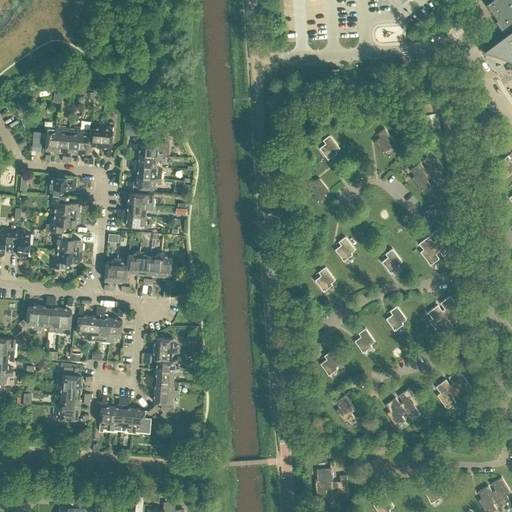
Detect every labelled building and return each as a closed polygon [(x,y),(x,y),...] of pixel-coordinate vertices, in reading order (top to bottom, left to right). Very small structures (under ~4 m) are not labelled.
[(484,52),(485,52),(488,53),(490,54),(493,54),(495,55),(498,56),(500,57),(502,58),(505,59),(507,60),(509,61),(511,62),(511,0),(491,0),(486,4),(498,20),(495,21),(507,37),(511,36),(511,40),(505,41),(504,44),(500,42),(498,47),(496,50),(492,48),(487,52),(484,52)] [(20,119),(22,119),(28,117),(24,103),(23,101),(15,104),(20,119)] [(103,127),(101,148),(107,148),(108,146),(112,147),(113,130),(114,122),(103,122),(103,127)] [(44,143),(43,152),(46,152),(46,159),(51,159),(51,153),(51,151),(52,150),(57,151),(59,124),(52,124),(52,125),(46,125),(45,132),(48,132),(47,144),(44,143)] [(59,124),(57,151),(63,151),(64,150),(68,150),(70,127),(66,127),(66,125),(60,125),(60,124),(59,124)] [(70,127),(68,150),(72,151),(73,152),(79,153),(81,126),(74,126),(74,128),(70,127)] [(81,126),(79,153),(84,153),(85,152),(90,152),(91,145),(90,145),(91,135),(91,132),(91,129),(88,129),(88,127),(81,126)] [(91,135),(90,145),(91,145),(95,145),(95,147),(101,148),(103,127),(97,127),(97,128),(91,128),(91,129),(91,132),(91,135)] [(384,127),(377,132),(380,136),(374,140),(381,149),(381,150),(382,152),(391,145),(389,144),(394,140),(384,127)] [(33,149),(34,149),(40,149),(42,132),(34,131),(34,137),(33,149)] [(322,139),(325,142),(319,147),(328,158),(336,152),(335,150),(339,147),(329,134),(322,139)] [(131,142),(131,147),(140,148),(139,154),(169,157),(170,144),(169,143),(158,142),(158,145),(131,142)] [(424,167),(430,176),(434,181),(442,174),(439,169),(443,166),(432,152),(422,159),(427,165),(424,167)] [(135,159),(135,160),(136,160),(137,161),(137,164),(163,167),(163,163),(165,163),(165,157),(169,157),(139,154),(139,159),(136,159),(135,159)] [(511,164),(511,161),(507,155),(495,163),(500,169),(497,172),(502,179),(511,171),(511,164),(511,165),(511,164)] [(411,177),(421,190),(430,184),(426,179),(430,176),(424,167),(420,161),(410,169),(414,174),(411,177)] [(136,168),(135,169),(138,169),(138,170),(137,176),(164,178),(164,172),(162,171),(163,167),(137,165),(136,168)] [(47,194),(52,195),(52,194),(63,195),(64,189),(73,190),(76,187),(77,178),(52,176),(52,181),(51,181),(48,183),(47,194)] [(133,181),(133,182),(134,182),(135,183),(135,187),(138,187),(154,188),(155,184),(161,184),(161,178),(164,179),(164,178),(137,176),(137,181),(133,181)] [(308,190),(317,201),(326,195),(324,193),(329,190),(319,177),(312,182),(314,185),(308,190)] [(128,203),(155,205),(155,199),(153,198),(154,194),(148,194),(130,192),(130,196),(128,196),(128,203)] [(55,208),(54,213),(79,215),(80,205),(78,202),(68,202),(69,195),(63,195),(52,194),(52,195),(51,205),(54,208),(55,208)] [(128,214),(146,215),(146,211),(148,210),(149,204),(128,203),(127,208),(129,210),(128,214)] [(49,231),(55,231),(66,232),(66,231),(66,225),(76,226),(79,224),(79,215),(54,213),(54,217),(53,217),(50,219),(49,231)] [(126,225),(147,226),(147,221),(146,219),(146,215),(128,214),(128,218),(127,218),(126,225)] [(37,223),(46,225),(48,217),(38,215),(37,223)] [(433,241),(439,250),(442,254),(451,248),(447,243),(452,240),(440,225),(431,233),(435,239),(433,241)] [(0,255),(2,256),(4,254),(5,244),(12,245),(13,229),(2,228),(0,229),(0,255)] [(13,229),(12,245),(18,245),(17,254),(20,258),(29,258),(31,234),(26,233),(26,232),(23,230),(13,229)] [(58,244),(57,249),(82,251),(83,242),(81,239),(71,238),(72,232),(66,231),(66,232),(55,231),(54,241),(57,244),(58,244)] [(355,248),(345,235),(338,240),(341,244),(334,248),(343,260),(352,253),(350,251),(355,248)] [(420,251),(430,264),(439,257),(435,253),(439,250),(433,241),(428,235),(418,242),(423,248),(420,251)] [(387,256),(381,260),(390,272),(399,265),(397,264),(402,260),(392,247),(385,252),(387,256)] [(53,267),(69,268),(69,262),(79,262),(82,260),(82,251),(57,249),(57,253),(54,255),(53,267)] [(129,263),(128,271),(132,271),(132,272),(133,273),(139,274),(140,253),(135,252),(134,253),(134,254),(129,253),(128,263),(129,263)] [(140,253),(139,274),(144,274),(143,277),(144,277),(146,276),(149,276),(151,255),(146,255),(146,254),(146,253),(140,253)] [(151,255),(149,276),(152,276),(154,278),(155,277),(155,275),(160,275),(162,254),(156,254),(155,255),(151,255)] [(162,254),(160,275),(165,276),(165,279),(166,279),(166,285),(170,285),(173,286),(174,274),(171,274),(173,257),(168,256),(167,255),(162,254)] [(105,279),(105,282),(108,282),(110,284),(110,283),(111,281),(116,281),(118,261),(113,260),(112,260),(111,261),(107,261),(105,279)] [(118,261),(116,281),(121,282),(122,281),(123,280),(128,281),(128,271),(129,263),(128,263),(125,263),(124,262),(123,261),(118,261)] [(318,271),(321,274),(315,279),(322,288),(323,290),(332,284),(330,282),(335,278),(325,266),(318,271)] [(442,310),(448,318),(451,323),(460,317),(456,312),(460,309),(449,294),(440,302),(444,307),(442,310)] [(61,307),(59,334),(65,334),(65,333),(70,333),(71,327),(72,315),(74,315),(75,305),(73,305),(73,299),(68,298),(68,304),(67,304),(67,307),(61,307)] [(0,312),(13,313),(13,301),(0,300),(0,312)] [(49,325),(49,331),(52,331),(52,333),(59,334),(61,307),(56,306),(56,304),(55,303),(54,305),(51,304),(51,307),(49,325)] [(29,306),(27,323),(32,324),(32,325),(38,326),(40,305),(34,304),(33,305),(33,306),(29,306)] [(429,320),(439,333),(447,326),(444,321),(448,318),(442,310),(437,304),(427,311),(432,317),(429,320)] [(40,305),(38,326),(45,326),(45,325),(49,325),(51,307),(46,307),(46,306),(46,305),(40,305)] [(406,318),(396,305),(389,310),(392,313),(386,318),(394,329),(403,323),(401,321),(406,318)] [(101,318),(99,341),(103,341),(103,343),(109,344),(109,337),(110,337),(112,317),(106,317),(107,314),(106,314),(104,315),(101,315),(101,318)] [(79,316),(77,333),(82,333),(82,334),(83,335),(88,335),(90,315),(84,315),(83,316),(79,316)] [(88,335),(88,342),(94,342),(94,340),(99,341),(101,318),(97,318),(97,317),(96,316),(90,315),(88,335)] [(112,317),(110,337),(115,338),(116,337),(116,336),(121,336),(122,320),(118,319),(118,318),(117,318),(112,317)] [(15,334),(18,334),(22,330),(22,328),(19,324),(12,330),(15,334)] [(365,327),(358,332),(360,335),(354,340),(363,351),(371,345),(370,343),(374,340),(365,327)] [(155,341),(154,347),(174,349),(174,343),(174,342),(173,342),(173,338),(157,336),(156,340),(155,341)] [(0,348),(17,349),(18,343),(15,343),(16,339),(10,338),(0,337),(0,348)] [(155,358),(159,359),(159,358),(172,359),(172,355),(173,355),(174,354),(174,349),(154,347),(154,352),(155,354),(155,358)] [(0,348),(0,359),(8,360),(14,360),(14,356),(16,357),(17,349),(0,348)] [(326,372),(328,374),(337,368),(336,366),(340,363),(331,349),(324,354),(326,358),(320,362),(327,371),(326,372)] [(71,360),(80,361),(80,354),(71,353),(71,360)] [(156,369),(176,370),(176,365),(176,364),(175,364),(175,359),(172,359),(159,358),(159,359),(158,362),(156,363),(156,369)] [(0,370),(9,371),(9,366),(8,364),(8,360),(0,359),(0,370)] [(131,371),(131,363),(116,363),(116,371),(131,371)] [(61,378),(61,384),(82,386),(82,380),(84,380),(84,375),(81,375),(81,371),(79,371),(79,367),(64,366),(63,377),(61,378)] [(157,380),(174,381),(174,377),(175,377),(176,376),(176,370),(156,369),(155,374),(156,375),(157,375),(157,380)] [(450,384),(456,393),(459,398),(468,391),(464,386),(469,383),(458,369),(448,376),(452,382),(450,384)] [(0,388),(4,389),(4,381),(6,382),(6,379),(6,377),(7,377),(8,376),(9,371),(0,370),(0,388)] [(445,405),(446,407),(455,401),(452,396),(456,393),(450,384),(445,378),(435,385),(440,391),(437,394),(445,405)] [(174,381),(157,380),(156,384),(155,385),(154,390),(174,392),(181,392),(181,386),(179,385),(180,381),(174,381)] [(61,384),(60,390),(62,391),(61,395),(79,397),(80,392),(81,391),(82,386),(61,384)] [(400,402),(405,411),(409,416),(418,410),(414,405),(419,402),(408,387),(398,394),(402,400),(400,402)] [(162,402),(172,403),(172,398),(173,398),(174,397),(174,392),(154,390),(154,396),(155,396),(155,401),(162,402)] [(335,401),(339,407),(336,409),(345,423),(354,417),(351,412),(355,409),(345,394),(335,401)] [(53,405),(80,408),(80,402),(80,401),(84,402),(82,400),(83,397),(79,397),(61,395),(55,395),(55,398),(53,398),(53,405)] [(120,404),(123,405),(125,405),(126,405),(128,403),(129,397),(125,397),(119,396),(119,402),(120,404)] [(394,423),(396,425),(405,419),(401,414),(405,411),(400,402),(395,396),(385,403),(390,409),(386,412),(394,423)] [(143,398),(140,401),(147,407),(150,403),(143,398)] [(102,405),(101,412),(99,430),(110,431),(113,405),(108,404),(108,401),(107,401),(105,403),(102,403),(102,405)] [(120,404),(119,402),(119,405),(118,405),(113,405),(110,431),(116,432),(116,430),(121,431),(123,405),(120,404)] [(172,403),(162,402),(161,409),(171,410),(172,403)] [(52,405),(52,412),(54,412),(53,416),(59,417),(77,418),(78,414),(79,413),(80,408),(53,405),(52,405)] [(124,407),(125,405),(123,405),(121,431),(125,431),(124,433),(131,434),(134,407),(128,406),(127,408),(124,407)] [(151,418),(144,418),(145,410),(141,409),(140,407),(134,407),(131,434),(138,434),(138,432),(149,433),(151,418)] [(172,422),(168,426),(172,430),(177,426),(173,421),(172,422)] [(329,460),(330,468),(316,469),(317,478),(318,478),(318,481),(315,481),(316,493),(316,496),(319,496),(325,495),(325,496),(334,496),(333,492),(348,491),(347,473),(339,474),(339,480),(332,480),(331,467),(334,466),(334,460),(329,460)] [(485,511),(488,511),(496,507),(493,502),(497,499),(498,502),(500,505),(509,499),(506,494),(511,491),(501,476),(491,482),(495,488),(492,490),(488,484),(477,490),(481,497),(478,499),(485,510),(485,511)] [(439,494),(443,491),(435,477),(428,482),(430,485),(423,489),(431,502),(440,496),(439,494)] [(74,490),(74,500),(70,500),(70,506),(60,505),(59,511),(80,511),(81,508),(88,508),(89,491),(74,490)] [(373,503),(378,511),(386,511),(390,510),(389,508),(393,505),(385,491),(377,496),(380,499),(373,503)] [(133,511),(140,511),(142,496),(135,496),(133,511)] [(148,508),(147,511),(184,511),(185,510),(176,509),(176,502),(164,501),(164,510),(148,508)]
